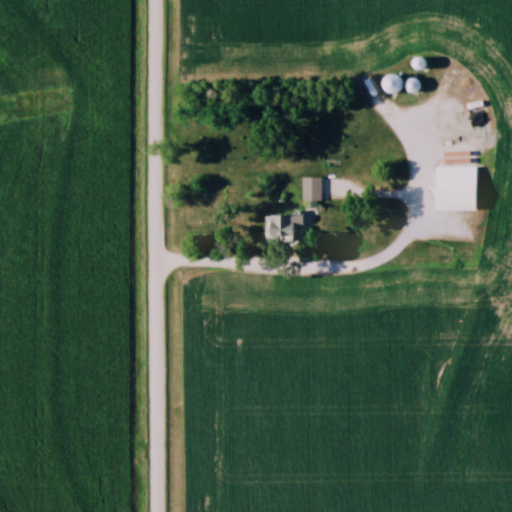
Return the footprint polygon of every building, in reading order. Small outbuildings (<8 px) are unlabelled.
[(392,95),(403,83),(391,72),(380,84),(392,95)] [(412,92),(418,82),(408,76),(402,86),(412,92)] [(473,104),(439,104),(439,128),(473,128),(473,104)] [(474,210),(474,166),(434,166),(434,210),(474,210)] [(301,176),(301,200),(320,200),(320,176),(301,176)] [(292,214),(267,214),(267,237),(292,237),(292,214)]
